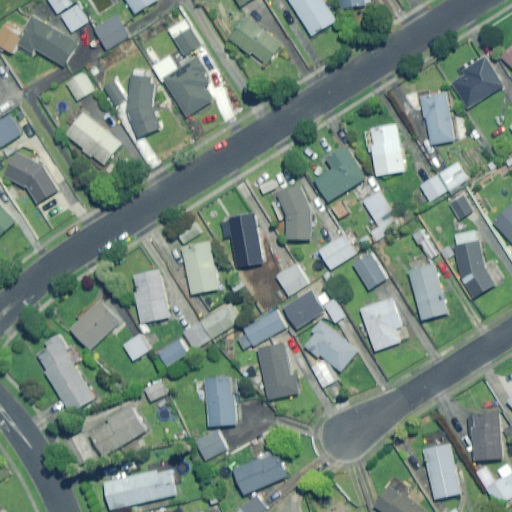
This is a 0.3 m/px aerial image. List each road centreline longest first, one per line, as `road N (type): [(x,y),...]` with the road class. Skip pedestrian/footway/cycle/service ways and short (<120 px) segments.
road 1 (residential): [(5,309),(76,252),(479,0)]
road 2 (residential): [(511,332),(345,435)]
road 3 (residential): [(64,511),(0,408)]
